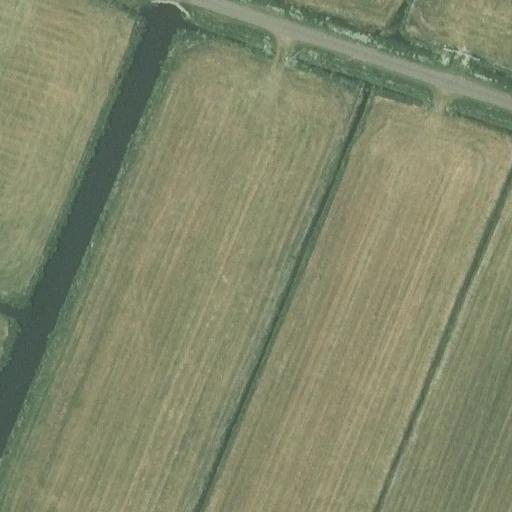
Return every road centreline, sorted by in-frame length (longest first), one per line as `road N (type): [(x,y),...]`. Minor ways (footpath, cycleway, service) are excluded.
road 1 (unclassified): [(348,49),(203,0)]
road 2 (unclassified): [(511,103),(378,58)]
